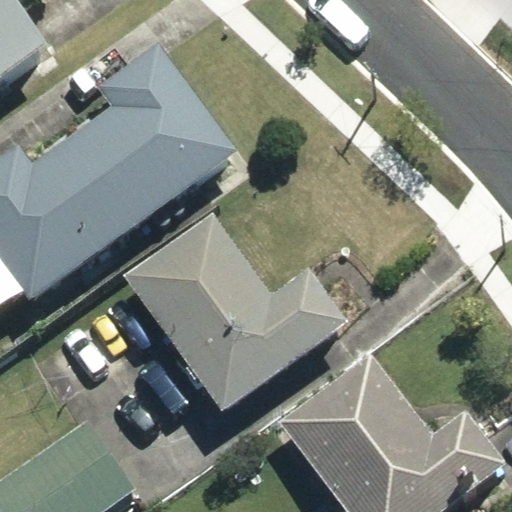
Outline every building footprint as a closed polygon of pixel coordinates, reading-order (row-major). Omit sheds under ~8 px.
[(0,104),(46,70),(0,7),(0,104)] [(22,157),(0,172),(0,318),(18,306),(30,323),(241,170),(163,54),(97,102),(112,122),(37,177),(22,157)] [(217,229),(122,293),(222,433),(349,342),(310,287),(275,311),(217,229)] [(280,435),(286,443),(335,511),(480,511),(511,490),(467,430),(435,454),(372,368),(280,435)] [(125,511),(138,502),(82,429),(0,490),(0,511),(125,511)]
